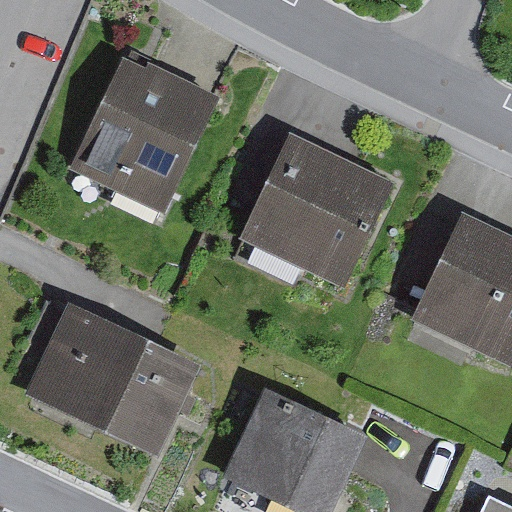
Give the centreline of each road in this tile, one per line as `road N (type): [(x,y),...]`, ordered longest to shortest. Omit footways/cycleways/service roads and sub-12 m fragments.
road 1 (residential): [(64,511),(0,481),(0,36),(16,0)]
road 2 (residential): [(428,93),(237,0)]
